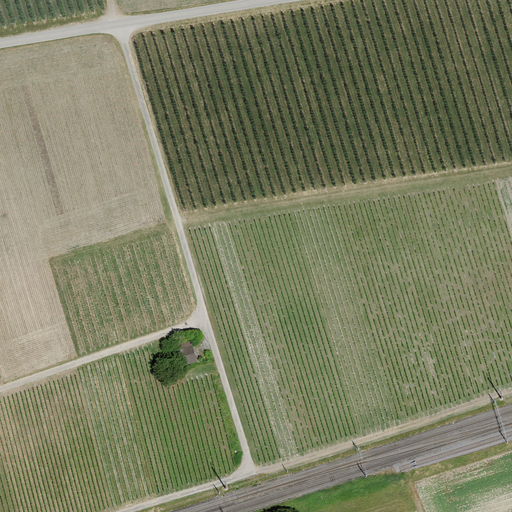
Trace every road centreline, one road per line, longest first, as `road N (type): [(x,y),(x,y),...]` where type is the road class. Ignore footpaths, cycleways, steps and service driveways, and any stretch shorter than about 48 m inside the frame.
road 1 (track): [(129,511),(252,473),(122,22)]
road 2 (unclassified): [(273,0),(0,43)]
road 3 (track): [(205,320),(0,390)]
